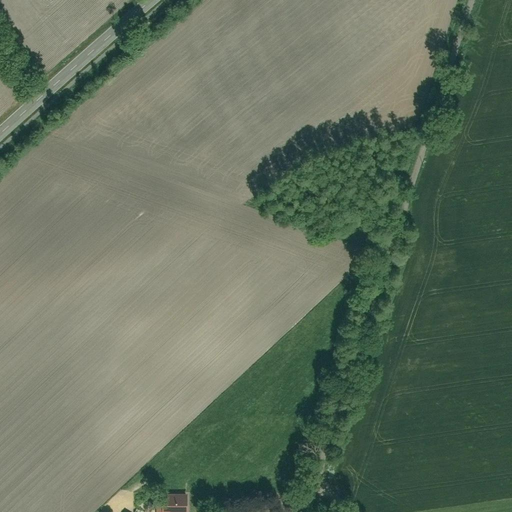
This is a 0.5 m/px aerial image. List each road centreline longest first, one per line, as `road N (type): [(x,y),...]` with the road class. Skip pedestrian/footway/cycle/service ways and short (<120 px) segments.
road 1 (residential): [(467,0),(316,484),(354,511)]
road 2 (tertiary): [(0,135),(151,0)]
road 3 (unknown): [(316,484),(190,511)]
